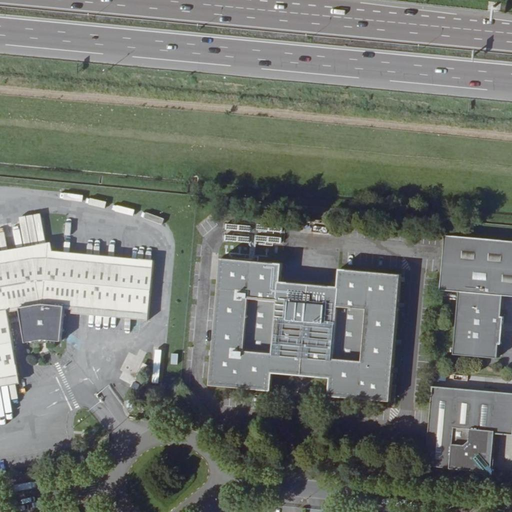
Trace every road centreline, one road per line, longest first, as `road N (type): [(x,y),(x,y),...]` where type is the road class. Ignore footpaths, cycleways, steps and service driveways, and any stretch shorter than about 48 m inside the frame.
road 1 (motorway): [(0,31),(511,79)]
road 2 (motorway): [(492,35),(114,0)]
road 3 (unclassified): [(511,506),(220,479)]
road 4 (motorway): [(492,35),(295,0)]
road 5 (unclassified): [(220,479),(218,462),(197,440),(171,434),(147,440),(112,480)]
